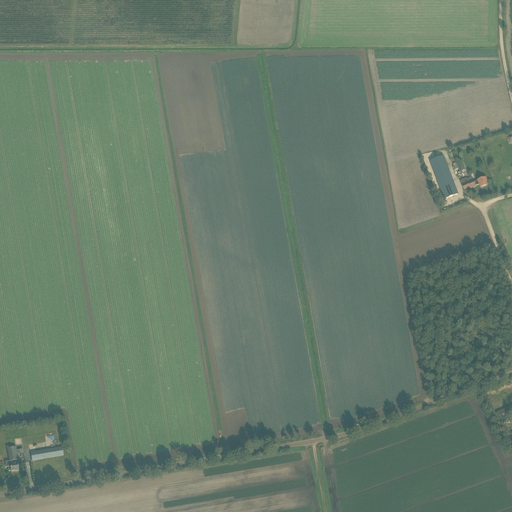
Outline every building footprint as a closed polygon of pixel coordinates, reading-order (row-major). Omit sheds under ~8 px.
[(445,199),(458,194),(443,156),(430,161),(445,199)] [(479,185),(481,188),(487,185),(486,182),(487,181),(486,178),(478,181),(474,182),(473,180),(468,182),(467,178),(460,181),(464,192),(476,187),(476,186),(479,185)] [(511,384),(487,396),(493,409),(511,400),(511,384)] [(511,405),(493,414),(497,422),(511,414),(511,405)] [(506,423),(498,427),(503,437),(508,435),(509,438),(511,437),(511,434),(506,423)] [(19,470),(17,464),(20,463),(19,460),(18,460),(15,447),(7,448),(10,461),(5,462),(6,468),(11,467),(11,472),(19,470)] [(31,453),(32,461),(63,456),(62,447),(31,453)]
